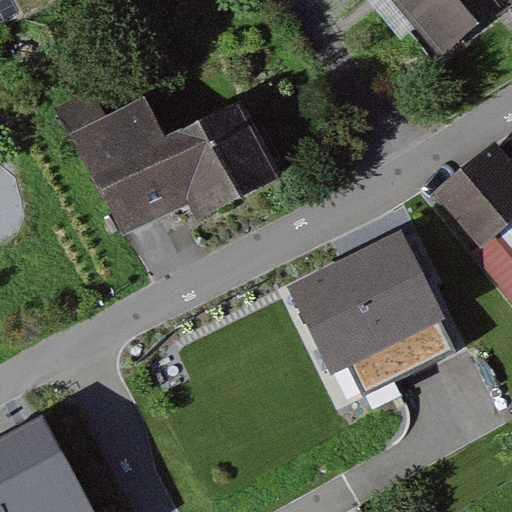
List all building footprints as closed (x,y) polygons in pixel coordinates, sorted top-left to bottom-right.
[(385,0),(434,61),(510,0),(385,0)] [(53,125),(107,244),(246,181),(218,120),(155,149),(128,91),(53,125)] [(440,196),(480,245),(511,219),(511,165),(509,168),(495,151),(440,196)] [(465,357),(401,220),(276,279),(340,416),(465,357)] [(0,511),(92,511),(42,418),(0,441),(0,511)]
